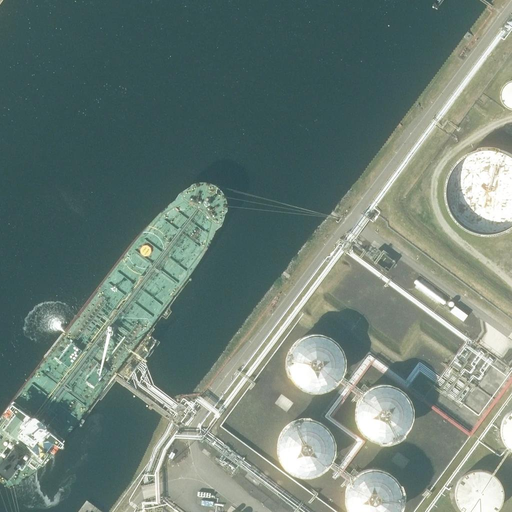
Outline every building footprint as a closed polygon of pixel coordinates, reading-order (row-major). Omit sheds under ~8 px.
[(511,79),(510,80),(509,80),(508,81),(506,82),(506,83),(505,85),(504,86),(503,87),(503,88),(502,89),(502,91),(502,92),(502,94),(502,95),(503,97),(503,99),(504,100),(505,101),(506,102),(507,103),(508,104),(509,105),(510,106),(511,106),(511,79)] [(511,154),(510,153),(508,152),(506,151),(503,150),(501,150),(499,149),(497,149),(494,148),(491,148),(489,148),(485,148),(483,149),(481,149),(478,150),(476,151),(474,151),(472,152),(470,153),(468,155),(466,156),(464,157),(462,159),(461,160),(459,162),(458,164),(456,166),(455,168),(454,169),(453,172),(452,174),(451,176),(450,178),(450,180),(449,182),(449,185),(449,186),(448,188),(448,192),(448,194),(449,195),(449,196),(449,199),(450,201),(450,202),(451,204),(451,205),(452,207),(453,209),(454,210),(455,212),(455,213),(457,215),(459,218),(460,219),(461,220),(464,223),(467,225),(468,226),(470,227),(474,229),(477,230),(480,231),(484,232),(487,232),(489,232),(492,232),(494,232),(496,232),(498,231),(502,231),(505,229),(508,228),(511,227),(511,226),(511,154)] [(467,315),(454,306),(450,311),(463,321),(467,315)] [(288,333),(287,386),(341,387),(342,334),(288,333)] [(477,364),(475,362),(473,361),(472,361),(469,360),(468,359),(466,359),(464,359),(462,359),(461,359),(458,359),(455,359),(453,360),(451,361),(450,362),(448,363),(447,364),(445,365),(444,367),(442,368),(441,370),(440,371),(440,373),(439,374),(438,376),(438,378),(437,380),(437,382),(437,384),(437,386),(438,387),(438,389),(438,391),(439,392),(439,393),(440,394),(441,396),(442,397),(443,399),(444,400),(445,401),(446,402),(448,403),(450,405),(452,406),(455,407),(457,407),(458,407),(461,408),(463,408),(465,407),(467,407),(468,407),(470,406),(471,406),(473,405),(475,404),(477,403),(478,401),(480,400),(482,397),(483,395),(484,393),(485,391),(486,390),(486,387),(486,385),(486,384),(486,383),(486,382),(486,380),(486,378),(486,377),(485,376),(485,374),(484,372),(483,370),(482,369),(481,367),(479,365),(477,364)] [(355,415),(360,442),(412,433),(402,379),(365,385),(365,384),(344,388),(346,400),(339,402),(341,417),(355,415)] [(511,408),(510,410),(508,411),(506,413),(505,414),(504,416),(503,417),(502,418),(502,419),(501,420),(501,421),(500,423),(500,424),(499,426),(499,427),(499,429),(499,431),(499,432),(499,434),(500,436),(500,438),(501,440),(502,442),(503,443),(504,445),(506,447),(507,448),(508,449),(510,451),(511,452),(511,451),(511,408)] [(276,430),(277,456),(290,474),(316,473),(339,457),(334,449),(333,437),(317,415),(296,416),(276,430)] [(398,452),(393,461),(405,467),(410,458),(398,452)] [(368,466),(344,476),(345,497),(350,511),(404,511),(405,511),(404,496),(403,494),(403,496),(392,465),(368,466)] [(503,490),(502,488),(502,487),(502,486),(501,484),(500,483),(500,481),(499,480),(498,478),(497,477),(496,476),(495,475),(493,473),(490,472),(489,471),(487,470),(485,470),(482,469),(480,469),(478,469),(475,469),(473,469),(471,470),(468,471),(466,472),(464,473),(463,474),(461,476),(459,478),(458,479),(457,481),(456,483),(456,484),(455,486),(454,489),(454,490),(454,492),(454,493),(454,495),(454,496),(454,497),(454,499),(455,500),(455,502),(456,504),(457,506),(459,508),(461,510),(462,511),(494,511),(495,511),(496,510),(497,510),(497,509),(498,508),(500,505),(501,503),(501,502),(502,501),(502,499),(502,498),(503,496),(503,495),(503,493),(503,492),(503,490)]
